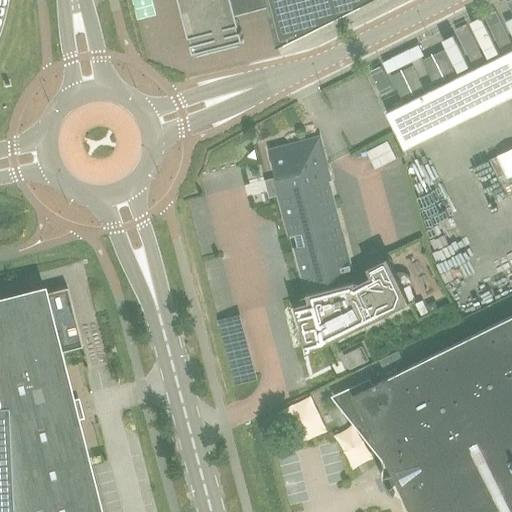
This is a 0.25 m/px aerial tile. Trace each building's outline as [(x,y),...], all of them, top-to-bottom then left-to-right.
[(276,45),(365,0),(179,0),(189,35),(191,35),(192,41),(190,42),(193,51),(243,38),(241,29),(239,29),(237,23),(239,22),(233,0),(266,0),(277,41),(275,41),(276,45)] [(404,149),(511,95),(511,47),(386,111),(404,149)] [(355,282),(328,180),(332,179),(328,163),(324,164),(317,136),(269,149),(276,177),(272,178),(277,194),(280,193),(291,234),(296,233),(299,245),(294,246),(309,303),(295,307),(295,306),(294,306),(306,356),(417,301),(416,300),(413,301),(412,298),(411,296),(410,294),(410,292),(410,289),(411,287),(411,286),(410,284),(410,283),(410,282),(409,280),(408,279),(407,278),(405,276),(404,275),(402,275),(400,274),(399,274),(396,274),(387,256),(366,266),(370,275),(355,282)] [(392,139),(371,145),(375,162),(396,156),(392,139)] [(0,511),(102,511),(61,351),(82,345),(67,286),(45,291),(0,302),(0,511)] [(293,400),(272,310),(245,317),(259,378),(243,382),(248,403),(234,406),(239,428),(283,418),(280,403),(293,400)] [(511,511),(511,315),(372,384),(369,380),(337,396),(385,460),(411,511),(511,511)] [(342,354),(349,368),(368,358),(361,345),(342,354)]
